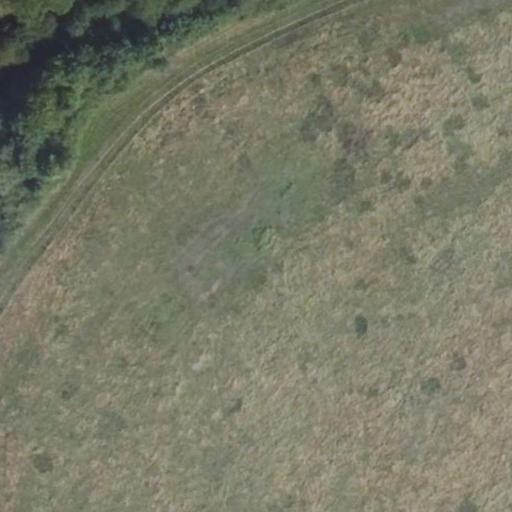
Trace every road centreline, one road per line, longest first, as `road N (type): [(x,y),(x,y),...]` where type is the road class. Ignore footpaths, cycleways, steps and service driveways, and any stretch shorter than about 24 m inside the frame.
road 1 (track): [(149,99),(0,284)]
road 2 (track): [(363,0),(149,99)]
